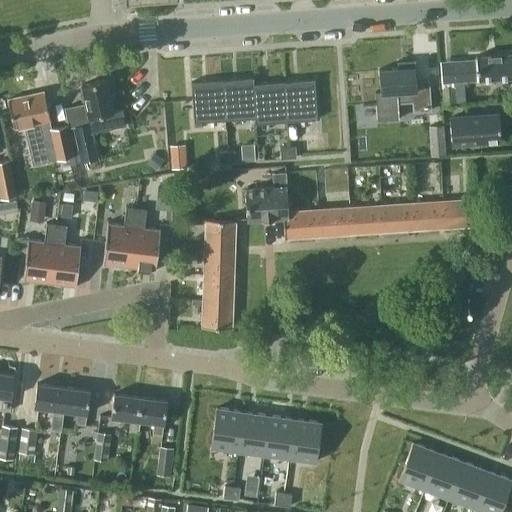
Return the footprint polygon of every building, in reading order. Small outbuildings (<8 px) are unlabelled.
[(474,59),(451,60),(453,81),(454,81),(455,81),(456,81),(511,75),(511,52),(474,56),(474,59)] [(415,81),(414,59),(396,60),(397,67),(378,68),(379,90),(375,91),(376,119),(397,118),(396,102),(412,101),(412,111),(429,110),(428,80),(415,81)] [(251,77),(221,79),(224,119),(254,117),(254,123),(255,123),(251,77)] [(253,77),(251,77),(255,123),(285,121),(283,81),(253,83),(253,77)] [(64,125),(71,156),(73,155),(74,161),(95,157),(90,132),(125,125),(121,108),(112,110),(105,78),(81,83),(89,123),(73,126),(78,149),(71,151),(66,124),(64,125)] [(314,78),(283,81),(285,121),(316,118),(314,78)] [(221,79),(190,81),(193,121),(224,119),(221,79)] [(453,81),(440,82),(443,107),(456,106),(455,102),(453,81)] [(49,119),(43,91),(7,98),(13,127),(49,119)] [(449,142),(467,141),(499,139),(498,114),(448,117),(449,142)] [(445,154),(443,124),(429,125),(431,154),(445,154)] [(50,128),(56,157),(56,159),(71,156),(64,125),(50,128)] [(295,145),(287,146),(288,158),(296,157),(295,145)] [(287,146),(279,147),(280,158),(288,158),(287,146)] [(234,150),(226,151),(227,162),(235,162),(234,150)] [(226,151),(219,151),(220,163),(227,162),(226,151)] [(153,152),(146,162),(156,169),(163,159),(153,152)] [(0,198),(16,195),(9,158),(0,160),(0,198)] [(282,217),(282,224),(288,224),(287,209),(288,209),(285,171),(271,172),(272,186),(243,188),(246,219),(282,217)] [(157,184),(156,197),(171,199),(172,186),(157,184)] [(439,199),(441,227),(472,225),(470,196),(439,199)] [(15,199),(2,202),(4,212),(17,210),(15,199)] [(441,227),(439,199),(407,201),(409,229),(441,227)] [(31,200),(30,210),(44,211),(45,201),(31,200)] [(407,201),(376,203),(378,231),(409,229),(407,201)] [(376,203),(344,205),(346,234),(378,231),(376,203)] [(344,205),(313,208),(315,236),(346,234),(344,205)] [(128,266),(136,207),(125,206),(123,224),(108,222),(108,221),(107,221),(102,264),(103,264),(103,263),(128,266)] [(153,270),(154,271),(160,227),(158,227),(158,228),(144,226),(146,208),(136,207),(128,266),(136,267),(136,268),(150,270),(150,269),(153,270)] [(313,208),(288,209),(287,209),(288,224),(282,224),(283,238),(315,236),(313,208)] [(203,219),(203,246),(234,247),(234,220),(203,219)] [(29,237),(28,237),(22,280),(24,280),(24,279),(24,280),(49,283),(56,223),(46,222),(44,240),(29,238),(29,237)] [(49,283),(74,286),(75,287),(80,244),(79,243),(79,244),(64,242),(66,224),(56,223),(49,283)] [(234,247),(203,246),(202,273),(233,274),(234,247)] [(232,300),(233,274),(202,273),(201,299),(232,300)] [(232,300),(201,299),(200,326),(231,327),(232,300)] [(0,408),(8,410),(13,374),(0,371),(0,408)] [(59,409),(62,386),(36,382),(33,406),(53,408),(50,429),(59,430),(62,409),(59,409)] [(59,409),(62,409),(76,411),(74,423),(84,425),(88,390),(62,386),(59,409)] [(137,431),(139,419),(136,419),(139,396),(113,392),(110,415),(130,418),(128,429),(137,431)] [(165,399),(139,396),(136,419),(139,419),(153,421),(151,433),(161,434),(165,399)] [(217,407),(211,446),(237,450),(242,410),(217,407)] [(242,410),(237,450),(263,453),(268,414),(242,410)] [(268,414),(263,453),(288,457),(294,417),(268,414)] [(294,417),(288,457),(314,460),(320,421),(294,417)] [(17,426),(1,424),(0,434),(0,457),(12,459),(17,426)] [(35,429),(21,427),(18,451),(32,453),(35,429)] [(111,433),(97,431),(93,458),(107,460),(111,433)] [(413,441),(400,479),(425,487),(438,450),(413,441)] [(173,447),(159,446),(155,475),(169,476),(173,447)] [(438,450),(425,487),(449,496),(462,458),(438,450)] [(462,458),(449,496),(474,504),(487,467),(462,458)] [(487,467),(474,504),(496,511),(498,511),(511,475),(487,467)] [(224,485),(222,497),(230,498),(232,486),(224,485)] [(232,486),(230,498),(238,499),(240,487),(232,486)] [(69,511),(72,489),(59,487),(56,511),(69,511)] [(275,492),(274,504),(282,505),(283,493),(275,492)] [(283,493),(282,505),(289,506),(291,494),(283,493)] [(145,511),(159,511),(160,504),(161,498),(148,497),(145,511)] [(206,511),(207,506),(186,503),(184,511),(206,511)]
